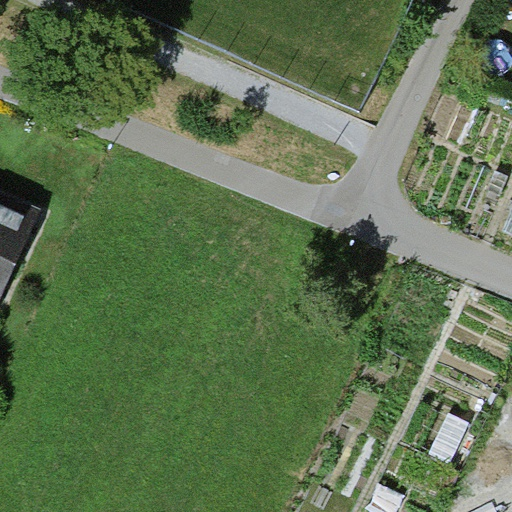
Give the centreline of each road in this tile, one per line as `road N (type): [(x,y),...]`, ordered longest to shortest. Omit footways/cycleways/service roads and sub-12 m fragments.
road 1 (residential): [(473,0),(364,213)]
road 2 (residential): [(511,277),(364,213)]
